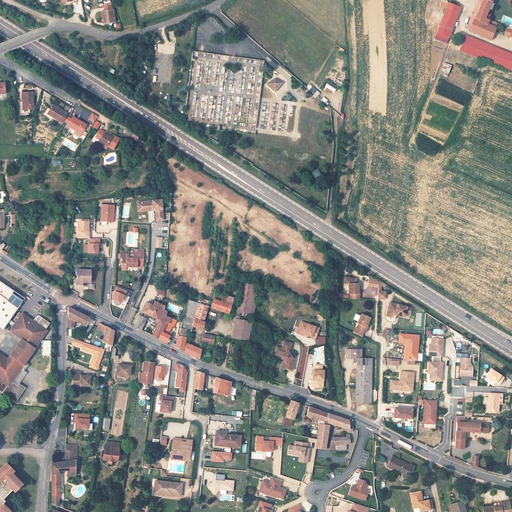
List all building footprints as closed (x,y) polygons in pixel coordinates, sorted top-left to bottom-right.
[(436,33),(448,37),(459,7),(448,3),(436,33)] [(488,7),(479,3),(469,31),(491,40),(495,28),(484,24),(486,20),(483,19),(488,7)] [(102,12),(103,23),(115,21),(113,10),(112,10),(111,5),(104,7),(105,12),(102,12)] [(448,37),(436,33),(434,39),(446,43),(448,37)] [(511,54),(465,36),(460,51),(511,70),(511,54)] [(446,77),(451,65),(443,62),(439,74),(446,77)] [(274,79),(266,83),(276,88),(276,83),(282,83),(274,79)] [(330,95),(334,88),(326,83),(322,90),(330,95)] [(308,90),(317,96),(319,92),(311,86),(308,90)] [(24,103),(24,109),(33,108),(32,92),(22,93),(22,103),(24,103)] [(62,122),(63,120),(66,116),(67,114),(53,105),(48,113),(55,117),(54,118),(62,122)] [(97,117),(92,114),(88,120),(94,123),(97,117)] [(71,119),(69,124),(67,126),(75,130),(81,134),(86,125),(73,117),(71,119)] [(103,144),(106,146),(106,147),(112,151),(118,140),(112,137),(111,138),(108,136),(108,134),(100,129),(95,137),(100,140),(99,141),(103,144)] [(130,133),(128,138),(135,142),(137,137),(130,133)] [(162,198),(141,201),(142,208),(153,207),(154,208),(155,208),(157,219),(164,218),(162,198)] [(141,201),(135,201),(137,211),(154,208),(153,207),(142,208),(141,201)] [(113,205),(101,204),(100,221),(112,222),(113,205)] [(88,238),(89,238),(89,232),(88,232),(88,221),(78,221),(78,238),(88,238)] [(89,238),(88,238),(88,244),(87,244),(87,253),(97,253),(97,248),(97,244),(99,244),(99,238),(89,238)] [(139,255),(143,256),(143,254),(134,253),(133,258),(123,258),(122,265),(125,265),(125,266),(136,267),(136,262),(139,262),(139,255)] [(77,270),(77,282),(82,282),(90,282),(90,270),(77,270)] [(356,279),(349,278),(349,283),(348,293),(350,293),(349,299),(359,299),(360,294),(358,294),(358,289),(359,284),(356,284),(356,279)] [(0,327),(3,329),(24,298),(0,282),(0,327)] [(237,310),(251,313),(254,295),(256,285),(242,282),(237,310)] [(126,290),(122,289),(120,294),(114,291),(111,299),(120,303),(123,295),(124,296),(126,290)] [(233,299),(215,294),(214,299),(231,305),(233,299)] [(208,307),(210,301),(200,298),(198,304),(208,307)] [(231,305),(214,299),(211,307),(228,313),(231,305)] [(143,312),(152,317),(157,307),(163,310),(164,305),(155,301),(153,305),(147,302),(143,312)] [(182,323),(192,326),(194,319),(203,322),(208,307),(198,304),(189,301),(182,323)] [(411,309),(392,303),(390,310),(388,310),(386,316),(395,318),(395,315),(396,312),(405,315),(405,313),(409,315),(411,309)] [(67,317),(73,321),(84,326),(88,318),(67,307),(67,317)] [(158,338),(165,323),(165,317),(166,311),(163,310),(157,307),(152,317),(159,321),(152,335),(158,338)] [(0,354),(0,391),(16,402),(25,388),(19,384),(18,386),(16,385),(10,381),(19,368),(21,369),(23,365),(41,338),(40,338),(45,330),(49,323),(42,318),(39,316),(37,318),(36,317),(33,321),(22,313),(21,314),(19,312),(14,320),(16,322),(10,331),(22,339),(8,360),(0,354)] [(370,318),(361,314),(357,321),(356,323),(358,324),(356,328),(364,332),(365,332),(367,328),(366,327),(368,323),(370,318)] [(135,327),(141,330),(146,319),(140,316),(135,327)] [(165,317),(165,323),(168,324),(167,328),(170,330),(168,335),(170,336),(172,334),(176,320),(165,317)] [(204,323),(203,322),(194,319),(192,326),(202,329),(204,323)] [(246,340),(250,322),(234,319),(231,337),(246,340)] [(176,320),(172,334),(178,336),(180,328),(182,323),(176,320)] [(317,327),(301,322),(299,327),(298,332),(306,334),(310,336),(309,337),(313,338),(317,327)] [(104,326),(98,323),(95,329),(103,333),(101,342),(110,346),(113,332),(113,330),(104,326)] [(168,324),(165,323),(158,338),(166,342),(170,336),(168,335),(170,330),(167,328),(168,324)] [(192,326),(182,323),(180,328),(190,331),(192,326)] [(298,332),(299,327),(298,327),(296,333),(306,336),(306,334),(298,332)] [(356,328),(354,328),(352,332),(361,336),(364,332),(356,328)] [(215,337),(203,334),(202,342),(214,344),(215,337)] [(418,336),(399,334),(399,342),(405,343),(408,343),(408,353),(417,354),(418,336)] [(185,338),(178,336),(175,347),(190,355),(194,356),(195,348),(184,342),(185,338)] [(442,338),(432,338),(431,344),(431,348),(428,348),(428,356),(440,356),(442,338)] [(103,350),(74,339),(72,345),(81,348),(80,350),(93,355),(90,363),(97,366),(103,350)] [(49,355),(49,340),(41,340),(41,355),(49,355)] [(282,348),(277,347),(275,355),(281,356),(283,360),(285,363),(284,368),(293,370),(295,358),(292,358),(291,356),(288,352),(288,350),(290,350),(291,344),(284,342),(282,348)] [(408,343),(405,343),(404,359),(407,360),(415,360),(417,360),(417,354),(408,353),(408,343)] [(302,386),(307,346),(301,345),(296,385),(302,386)] [(361,350),(349,349),(348,358),(356,358),(355,402),(371,402),(372,359),(360,358),(361,350)] [(209,353),(200,351),(199,358),(202,359),(207,361),(209,353)] [(455,362),(460,362),(461,357),(467,358),(468,355),(467,354),(456,353),(455,354),(455,362)] [(467,358),(461,357),(460,362),(460,375),(472,376),(472,365),(469,365),(470,358),(467,358)] [(442,362),(428,361),(428,369),(430,369),(430,372),(430,379),(441,380),(442,362)] [(152,363),(143,362),(142,371),(142,373),(138,373),(137,382),(150,384),(151,372),(152,363)] [(129,366),(117,364),(116,374),(128,376),(129,366)] [(164,367),(155,366),(153,377),(157,377),(156,380),(160,381),(161,375),(163,375),(164,367)] [(21,369),(19,368),(10,381),(16,385),(25,372),(21,369)] [(504,377),(491,369),(487,376),(499,384),(504,377)] [(323,370),(315,370),(315,375),(313,375),(313,384),(314,384),(314,391),(324,392),(324,375),(323,375),(323,370)] [(196,371),(194,388),(199,388),(202,389),(204,374),(196,371)] [(400,382),(395,381),(394,389),(405,389),(405,391),(412,391),(413,373),(401,372),(400,382)] [(80,373),(73,373),(72,390),(80,390),(80,386),(90,387),(90,378),(90,376),(80,376),(80,373)] [(216,378),(215,380),(214,392),(229,395),(230,383),(216,378)] [(395,381),(391,381),(391,390),(405,391),(405,389),(394,389),(395,381)] [(499,393),(489,392),(488,396),(488,403),(487,403),(486,412),(498,412),(499,393)] [(172,396),(159,395),(159,400),(160,400),(159,411),(169,412),(170,403),(171,403),(172,396)] [(442,400),(430,399),(428,422),(439,423),(440,407),(442,407),(442,400)] [(296,403),(288,400),(281,424),(287,426),(289,418),(291,418),(296,403)] [(316,419),(316,423),(326,425),(327,423),(325,422),(325,413),(313,409),(306,406),(305,416),(316,419)] [(412,410),(394,408),(393,417),(411,419),(412,410)] [(325,422),(327,423),(346,429),(346,430),(350,431),(350,423),(349,422),(346,421),(345,419),(325,413),(325,422)] [(88,415),(74,414),(73,419),(75,419),(75,423),(74,428),(86,429),(87,429),(88,424),(88,415)] [(464,431),(479,432),(479,424),(456,422),(455,448),(463,449),(464,431)] [(314,439),(317,440),(324,441),(326,425),(316,423),(316,427),(314,439)] [(479,424),(479,432),(487,432),(488,424),(479,424)] [(219,432),(217,448),(227,449),(228,448),(238,449),(240,437),(224,435),(224,433),(219,432)] [(348,447),(347,437),(345,437),(345,439),(331,440),(331,442),(329,442),(328,451),(334,452),(346,451),(345,447),(348,447)] [(262,439),(256,438),(256,448),(262,449),(261,452),(271,453),(272,446),(281,446),(282,440),(269,439),(269,443),(262,443),(262,439)] [(172,439),(171,452),(174,452),(174,454),(180,455),(180,459),(186,459),(188,439),(186,439),(185,442),(178,441),(178,440),(172,439)] [(323,450),(324,441),(317,440),(315,449),(323,450)] [(294,446),(288,445),(287,453),(299,455),(303,456),(302,460),(307,461),(308,453),(307,452),(307,448),(306,448),(307,443),(294,441),(294,446)] [(106,460),(112,461),(116,462),(118,449),(120,449),(120,445),(108,443),(108,447),(106,447),(105,454),(102,456),(102,460),(106,460)] [(76,450),(65,450),(65,461),(74,459),(76,459),(76,450)] [(408,465),(391,456),(386,466),(402,474),(401,475),(405,477),(408,472),(409,472),(413,466),(409,464),(408,465)] [(52,504),(61,508),(61,504),(59,503),(58,472),(66,471),(67,476),(74,475),(74,459),(65,461),(51,463),(52,504)] [(0,511),(9,511),(2,504),(5,501),(2,499),(12,490),(14,492),(22,484),(11,474),(14,471),(6,464),(0,469),(0,511)] [(223,479),(224,475),(215,474),(214,481),(208,481),(207,492),(217,493),(217,490),(232,491),(233,480),(223,479)] [(270,484),(263,482),(261,489),(266,490),(268,493),(267,495),(276,498),(277,498),(284,500),(287,491),(282,489),(281,491),(279,490),(282,482),(272,478),(270,484)] [(364,481),(358,479),(356,485),(357,486),(357,487),(356,487),(351,486),(350,486),(348,495),(365,500),(368,490),(364,489),(366,484),(364,481)] [(182,484),(158,481),(157,485),(154,485),(153,493),(164,495),(164,496),(172,497),(172,496),(180,497),(182,484)] [(421,491),(409,492),(411,511),(417,511),(429,510),(427,499),(422,500),(421,491)] [(451,511),(465,511),(461,500),(449,504),(451,511)] [(492,505),(482,506),(482,511),(507,511),(510,511),(508,500),(493,502),(492,503),(492,505)] [(271,511),(272,511),(270,511),(272,505),(261,502),(257,511),(271,511)] [(366,511),(368,507),(353,503),(351,511),(349,511),(366,511)]
